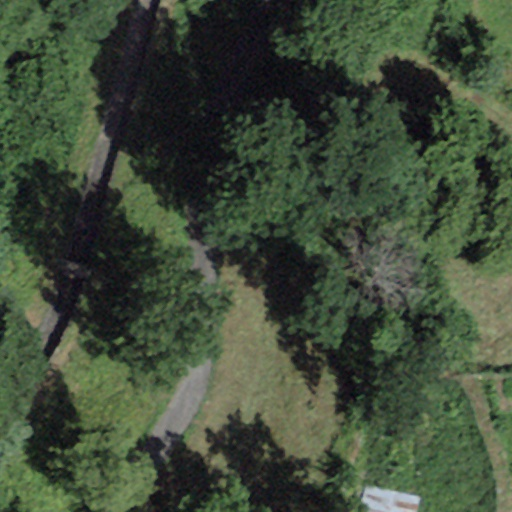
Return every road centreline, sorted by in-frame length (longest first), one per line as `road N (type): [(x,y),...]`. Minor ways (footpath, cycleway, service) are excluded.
road 1 (track): [(206,226),(200,351),(169,422),(97,511)]
road 2 (unclassified): [(278,0),(228,85),(212,131),(206,226)]
